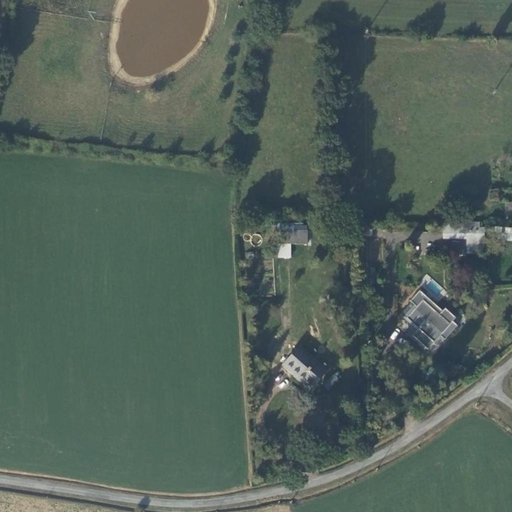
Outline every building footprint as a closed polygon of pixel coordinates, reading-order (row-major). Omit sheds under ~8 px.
[(291,243),(307,244),(308,223),(278,222),(277,257),(291,258),(291,243)] [(477,226),(439,225),(439,241),(462,242),(462,249),(479,250),(479,231),(476,231),(477,226)] [(511,237),(511,236),(491,234),(490,245),(511,248),(511,237)] [(426,276),(419,287),(426,291),(428,288),(438,295),(443,286),(426,276)] [(420,305),(404,323),(410,328),(415,322),(421,327),(415,334),(429,346),(445,328),(420,305)] [(298,349),(282,367),(288,372),(294,366),(300,371),(294,377),(309,391),(325,374),(298,349)]
